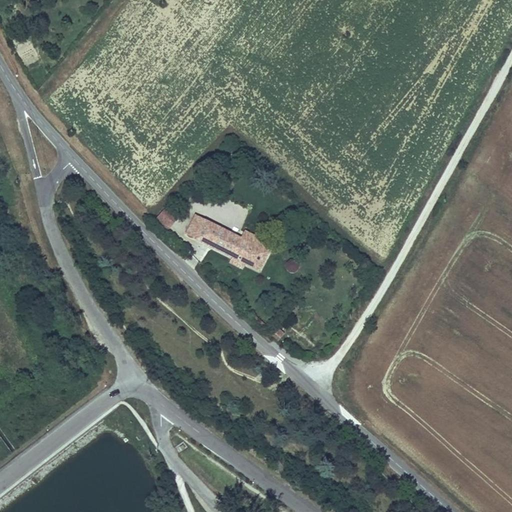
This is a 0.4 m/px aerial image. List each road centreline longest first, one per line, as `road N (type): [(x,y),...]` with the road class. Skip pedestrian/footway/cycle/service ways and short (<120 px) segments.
road 1 (tertiary): [(449,511),(210,297),(73,158)]
road 2 (track): [(313,391),(352,338),(511,57)]
road 3 (unclassified): [(130,384),(307,511)]
road 4 (unclassified): [(43,199),(64,259),(130,384)]
road 5 (unclassified): [(0,483),(116,393)]
